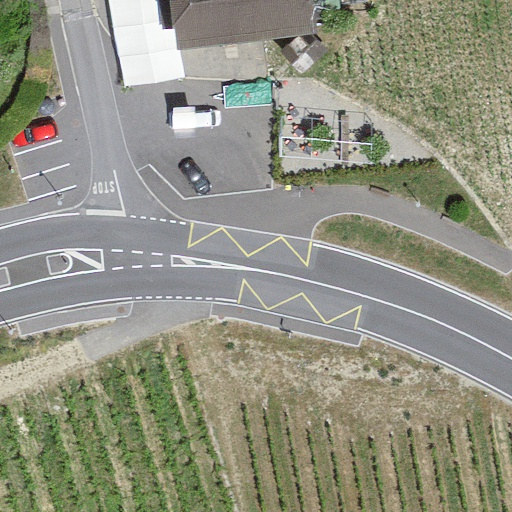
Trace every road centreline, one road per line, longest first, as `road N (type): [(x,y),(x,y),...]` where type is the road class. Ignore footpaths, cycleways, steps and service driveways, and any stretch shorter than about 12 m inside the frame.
road 1 (tertiary): [(130,263),(239,266),(321,281),(423,314),(511,360)]
road 2 (residential): [(71,0),(130,263)]
road 3 (tertiary): [(0,287),(130,263)]
